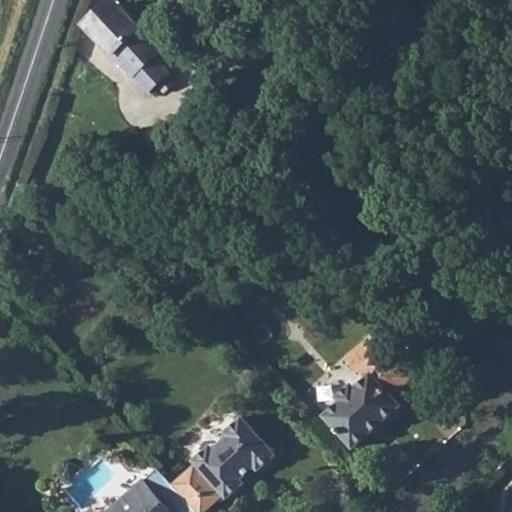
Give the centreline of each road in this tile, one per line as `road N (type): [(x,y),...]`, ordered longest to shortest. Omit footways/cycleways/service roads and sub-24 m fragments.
road 1 (residential): [(191,0),(511,368)]
road 2 (tertiary): [(0,165),(54,0)]
road 3 (residential): [(511,408),(401,511)]
